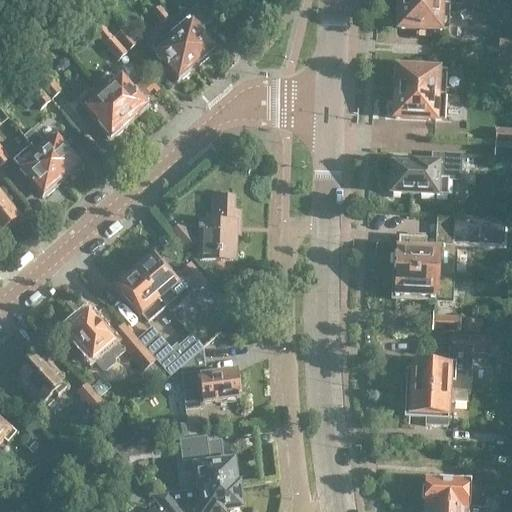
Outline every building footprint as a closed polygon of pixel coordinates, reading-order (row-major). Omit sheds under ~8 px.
[(484,0),(484,8),(506,9),(505,0),(484,0)] [(187,21),(170,36),(196,66),(204,59),(206,61),(213,54),(211,53),(214,50),(198,32),(213,20),(200,4),(184,18),(187,21)] [(448,32),(449,7),(402,5),(401,13),(399,13),(399,15),(396,17),(396,26),(398,27),(398,30),(448,32)] [(167,19),(158,9),(151,15),(160,25),(167,19)] [(104,28),(94,36),(104,48),(117,63),(127,54),(114,39),(108,32),(104,28)] [(124,30),(114,39),(127,54),(137,45),(124,30)] [(187,74),(196,66),(170,36),(162,42),(157,36),(145,45),(151,52),(177,82),(180,80),(181,82),(188,75),(187,74)] [(511,41),(498,41),(498,54),(511,54),(511,41)] [(511,67),(511,54),(498,54),(497,67),(511,67)] [(398,87),(397,95),(445,97),(446,72),(396,70),(396,72),(393,73),(393,82),(395,84),(395,87),(398,87)] [(45,75),(34,84),(50,102),(61,93),(45,75)] [(121,78),(102,94),(128,124),(137,117),(139,118),(145,112),(144,110),(147,108),(121,78)] [(39,112),(50,102),(34,84),(23,94),(39,112)] [(120,131),(128,124),(102,94),(96,100),(91,94),(79,104),(84,110),(110,140),(112,138),(114,139),(120,134),(120,131)] [(444,122),(445,97),(397,95),(397,103),(395,103),(394,106),(392,107),(391,116),(394,118),(394,120),(444,122)] [(511,132),(495,131),(494,145),(511,145),(511,132)] [(23,139),(29,146),(61,182),(69,175),(71,176),(78,170),(77,168),(79,166),(53,136),(43,145),(31,132),(23,139)] [(511,145),(494,145),(494,158),(511,158),(511,145)] [(52,190),(61,182),(29,146),(22,151),(28,158),(16,168),(42,198),(45,196),(46,198),(53,191),(52,190)] [(389,180),(388,191),(391,193),(390,195),(447,198),(448,179),(455,180),(459,180),(460,155),(432,154),(431,164),(415,163),(415,161),(402,160),(402,167),(392,167),(391,179),(389,180)] [(0,198),(0,234),(3,232),(4,234),(15,225),(13,224),(18,221),(4,203),(0,198)] [(199,255),(214,255),(234,256),(234,235),(231,234),(232,226),(238,226),(239,214),(232,214),(233,199),(213,199),(212,224),(200,224),(200,229),(183,229),(181,226),(171,234),(186,252),(196,244),(200,244),(199,255)] [(436,218),(435,239),(452,240),(454,240),(463,241),(464,219),(436,218)] [(394,256),(393,266),(397,268),(396,273),(451,276),(452,240),(435,239),(435,247),(425,247),(426,240),(398,239),(397,254),(394,256)] [(145,261),(133,271),(165,309),(168,312),(191,291),(175,273),(170,278),(169,276),(170,276),(160,264),(159,265),(153,258),(147,263),(145,261)] [(190,265),(181,273),(198,293),(208,285),(190,265)] [(147,324),(165,309),(133,271),(121,282),(123,284),(117,289),(123,297),(122,297),(132,309),(133,308),(147,324)] [(396,273),(395,301),(411,302),(412,298),(435,299),(434,302),(450,303),(452,276),(451,276),(396,273)] [(94,323),(88,316),(81,322),(80,322),(78,324),(76,321),(67,329),(69,331),(67,333),(91,362),(92,361),(97,368),(97,367),(101,372),(105,372),(113,365),(113,361),(109,357),(117,351),(106,337),(94,323)] [(460,319),(432,318),(431,332),(459,333),(460,319)] [(461,334),(480,335),(481,322),(462,321),(461,334)] [(155,364),(123,327),(111,338),(142,374),(155,364)] [(168,379),(180,369),(202,351),(192,339),(172,356),(153,333),(139,345),(168,379)] [(504,341),(491,340),(452,338),(451,351),(470,352),(490,353),(490,359),(503,360),(504,341)] [(205,377),(202,351),(180,369),(185,412),(184,412),(184,413),(198,411),(203,410),(203,406),(240,401),(236,373),(205,377)] [(451,351),(450,364),(434,363),(434,367),(411,366),(410,371),(407,373),(406,383),(410,385),(410,389),(467,391),(468,382),(470,352),(451,351)] [(43,369),(36,361),(19,376),(20,377),(15,382),(38,409),(54,395),(57,399),(65,391),(56,381),(57,380),(45,367),(43,369)] [(110,390),(102,381),(90,391),(98,401),(110,390)] [(107,411),(85,386),(77,394),(99,418),(107,411)] [(467,393),(410,390),(409,401),(406,403),(405,414),(408,416),(408,419),(424,419),(424,428),(447,429),(448,403),(467,404),(467,393)] [(15,435),(0,422),(0,444),(2,441),(7,445),(15,435)] [(43,434),(31,424),(24,433),(36,442),(43,434)] [(181,454),(214,450),(219,450),(217,434),(179,438),(181,454)] [(116,455),(105,441),(94,449),(105,464),(116,455)] [(232,462),(216,464),(215,465),(214,463),(216,463),(214,450),(181,454),(183,472),(185,472),(187,490),(192,489),(192,491),(235,485),(233,477),(236,476),(235,465),(232,465),(232,462)] [(425,503),(425,507),(468,509),(470,481),(440,480),(439,484),(426,483),(426,488),(422,490),(422,501),(425,503)] [(238,485),(235,486),(193,492),(194,503),(200,502),(201,511),(225,511),(241,510),(241,507),(244,507),(242,495),(239,495),(238,485)] [(53,490),(45,499),(52,505),(60,497),(53,490)] [(179,511),(166,496),(151,498),(162,511),(179,511)] [(484,500),(484,510),(486,510),(498,511),(499,500),(484,500)]
